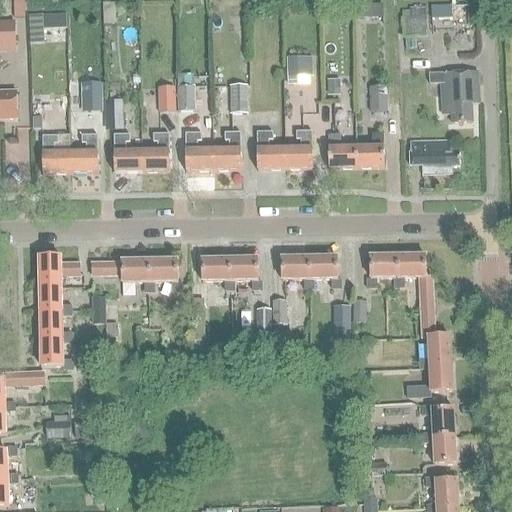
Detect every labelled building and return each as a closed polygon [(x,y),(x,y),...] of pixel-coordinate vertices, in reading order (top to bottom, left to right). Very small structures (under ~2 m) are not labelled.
[(25,19),(25,1),(14,2),(14,19),(25,19)] [(364,20),(364,8),(355,8),(355,20),(356,20),(356,21),(365,21),(364,20)] [(449,8),(430,10),(431,23),(450,22),(449,8)] [(427,36),(425,10),(399,12),(401,38),(427,36)] [(14,24),(0,24),(0,48),(15,48),(14,24)] [(308,78),(308,59),(286,59),(287,78),(308,78)] [(477,74),(428,76),(428,87),(440,86),(442,117),(450,117),(451,126),(471,125),(470,107),(478,106),(477,74)] [(341,97),(340,82),(327,82),(327,98),(341,97)] [(102,85),(81,86),(82,105),(89,105),(90,114),(98,114),(103,114),(102,85)] [(229,88),(230,114),(248,114),(247,88),(229,88)] [(195,113),(195,89),(177,89),(177,114),(195,113)] [(387,114),(386,90),(368,91),(369,114),(387,114)] [(0,122),(16,122),(16,94),(0,94),(0,122)] [(175,115),(174,95),(160,95),(160,116),(175,115)] [(104,103),(105,132),(120,131),(119,103),(104,103)] [(40,117),(32,117),(32,132),(40,132),(40,117)] [(296,134),(296,142),(300,142),(300,152),(284,153),(285,173),(313,173),(312,152),(311,152),(311,134),(296,134)] [(240,135),(224,136),(224,143),(228,143),(228,153),(213,154),(213,174),(241,174),(241,154),(240,154),(240,135)] [(257,174),(285,173),(284,153),(268,153),(268,143),(272,143),(272,135),(257,135),(258,153),(257,153),(257,174)] [(185,175),(213,174),(213,154),(197,154),(197,144),(201,144),(201,136),(186,136),(186,154),(185,154),(185,175)] [(356,151),(356,172),(384,172),(384,151),(382,151),(382,136),(371,137),(371,151),(356,151)] [(142,176),(169,175),(169,155),(168,155),(168,137),(153,137),(153,145),(157,145),(157,155),(141,155),(142,176)] [(356,172),(356,151),(340,151),(340,137),(329,137),(329,152),(328,152),(328,173),(356,172)] [(86,146),(86,156),(70,156),(71,177),(99,176),(98,156),(97,156),(97,138),(81,138),(81,146),(86,146)] [(114,176),(142,176),(141,155),(127,155),(127,145),(129,145),(129,138),(115,138),(115,155),(114,155),(114,176)] [(43,177),(71,177),(70,156),(54,156),(54,147),(58,147),(58,139),(43,139),(43,157),(43,177)] [(459,170),(459,154),(450,154),(450,145),(410,145),(410,169),(421,169),(422,177),(452,177),(452,170),(459,170)] [(40,294),(61,294),(61,279),(79,278),(79,266),(61,266),(61,259),(39,259),(40,294)] [(398,282),(397,259),(370,260),(371,282),(367,282),(368,292),(377,292),(377,283),(394,282),(398,282)] [(398,282),(394,282),(395,292),(404,291),(404,282),(419,281),(420,310),(433,310),(431,280),(426,280),(425,259),(397,259),(398,282)] [(337,260),(309,261),(309,283),(314,283),(332,283),(332,293),(341,293),(341,283),(337,283),(337,260)] [(309,283),(309,261),(282,261),(282,284),(304,283),(304,293),(314,293),(314,283),(309,283)] [(230,285),(230,262),(202,263),(202,285),(225,285),(225,295),(235,295),(234,285),(230,285)] [(230,285),(234,285),(252,284),(252,294),(261,294),(261,284),(258,284),(257,262),(230,262),(230,285)] [(154,296),(154,286),(154,263),(122,264),(122,266),(92,267),(92,279),(122,279),(122,286),(145,286),(145,296),(154,296)] [(154,263),(154,286),(172,285),(172,296),(181,296),(181,285),(178,286),(177,263),(154,263)] [(61,294),(40,294),(40,318),(61,318),(72,318),(72,309),(61,309),(61,294)] [(92,314),(104,313),(104,299),(92,300),(92,314)] [(203,300),(191,301),(192,344),(204,343),(203,300)] [(272,304),(272,328),(285,328),(285,304),(272,304)] [(365,304),(352,304),(352,325),(365,325),(365,304)] [(348,310),(335,310),(335,327),(349,327),(348,310)] [(433,310),(420,310),(421,342),(428,342),(429,363),(418,363),(419,373),(429,372),(429,368),(451,367),(450,339),(434,340),(433,310)] [(269,312),(255,312),(255,337),(269,337),(269,312)] [(104,313),(92,314),(93,327),(105,326),(105,321),(104,313)] [(61,318),(40,318),(41,346),(61,346),(72,345),(72,336),(61,336),(61,318)] [(61,346),(41,346),(41,370),(61,369),(61,373),(73,373),(72,363),(61,363),(61,346)] [(190,352),(164,353),(164,366),(205,364),(204,351),(201,352),(190,352)] [(338,351),(338,363),(351,363),(351,351),(338,351)] [(364,351),(351,351),(351,363),(357,363),(365,363),(364,351)] [(255,352),(235,353),(235,364),(255,363),(255,352)] [(258,365),(271,365),(271,352),(258,353),(258,365)] [(285,352),(271,352),(271,365),(285,364),(285,352)] [(429,368),(429,372),(430,390),(407,391),(407,401),(430,401),(430,395),(452,395),(451,367),(429,368)] [(0,409),(15,409),(14,405),(5,405),(4,389),(44,387),(44,375),(4,377),(4,382),(0,381),(0,409)] [(15,409),(0,409),(0,436),(6,437),(5,415),(15,414),(15,409)] [(433,441),(454,440),(453,412),(432,413),(432,410),(421,410),(422,420),(432,419),(433,436),(433,441)] [(53,424),(47,425),(47,441),(71,440),(71,418),(53,418),(53,424)] [(88,426),(75,427),(76,443),(89,441),(88,426)] [(373,430),(361,431),(361,444),(373,444),(373,430)] [(433,441),(433,436),(423,437),(423,447),(434,447),(435,468),(456,467),(454,440),(433,441)] [(374,457),(373,444),(361,444),(362,458),(374,457)] [(0,480),(18,480),(17,476),(8,477),(7,459),(17,458),(16,449),(7,449),(7,453),(0,452),(0,480)] [(94,477),(106,477),(106,463),(93,464),(94,477)] [(387,464),(370,465),(361,466),(362,479),(363,479),(387,478),(387,464)] [(107,490),(106,477),(94,477),(94,491),(107,490)] [(18,480),(0,480),(0,508),(9,508),(8,486),(18,486),(18,480)] [(437,511),(458,511),(457,483),(435,484),(435,481),(425,481),(425,491),(436,490),(437,508),(437,511)] [(376,511),(376,502),(364,502),(364,511),(376,511)]
